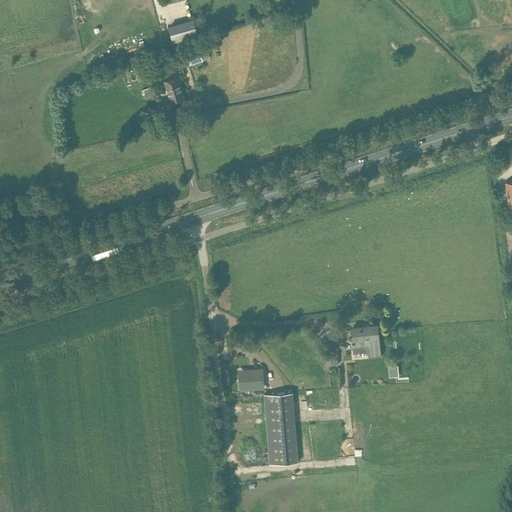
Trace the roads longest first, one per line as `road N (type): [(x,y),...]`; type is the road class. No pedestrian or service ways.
road 1 (primary): [(0,281),(511,115)]
road 2 (unclassified): [(196,198),(182,119),(197,106),(290,82),(300,60),(294,0)]
